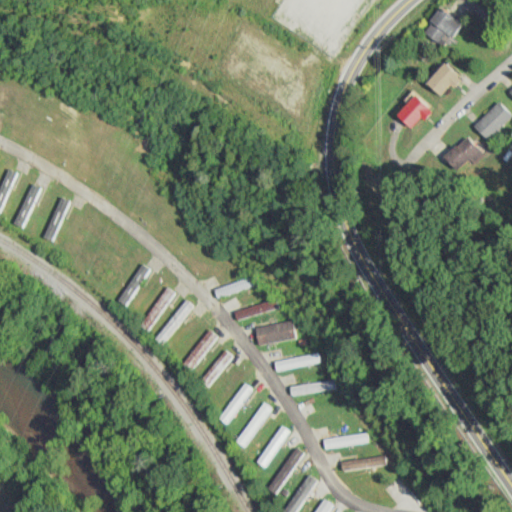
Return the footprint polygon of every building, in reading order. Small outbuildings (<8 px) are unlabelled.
[(446,36),(453,41),(464,25),(442,9),(424,33),(440,44),(446,36)] [(443,100),(461,78),(443,64),(426,86),(443,100)] [(409,131),(432,115),(420,96),(396,111),(409,131)] [(475,127),(489,141),(511,118),(511,113),(500,101),(475,127)] [(464,165),(481,157),(472,138),(455,146),(464,165)] [(0,215),(1,216),(20,174),(8,169),(0,186),(0,215)] [(45,190),(34,184),(12,224),(23,230),(45,190)] [(54,243),(73,203),(61,198),(42,237),(54,243)] [(116,302),(126,309),(152,270),(142,263),(116,302)] [(215,290),(218,300),(260,285),(257,275),(215,290)] [(139,328),(149,334),(177,294),(167,287),(139,328)] [(280,309),(277,300),(236,312),(239,321),(280,309)] [(195,309),(186,301),(152,339),(160,347),(195,309)] [(256,327),(258,344),(296,341),(295,324),(256,327)] [(218,337),(208,330),(182,367),(192,374),(218,337)] [(199,382),(208,389),(234,358),(225,351),(199,382)] [(323,364),(322,354),(274,362),(275,371),(323,364)] [(291,397),(340,390),(338,380),(289,387),(291,397)] [(218,420),(228,426),(254,391),(244,384),(218,420)] [(237,441),(247,448),(275,405),(266,398),(237,441)] [(256,463),(265,469),(291,433),(282,426),(256,463)] [(370,443),(368,433),(324,440),(325,450),(370,443)] [(273,496),(307,455),(299,448),(265,489),(273,496)] [(387,466),(387,457),(341,462),(342,470),(387,466)] [(280,511),(294,511),(319,484),(311,477),(280,511)] [(314,511),(329,511),(334,506),(324,499),(314,511)]
